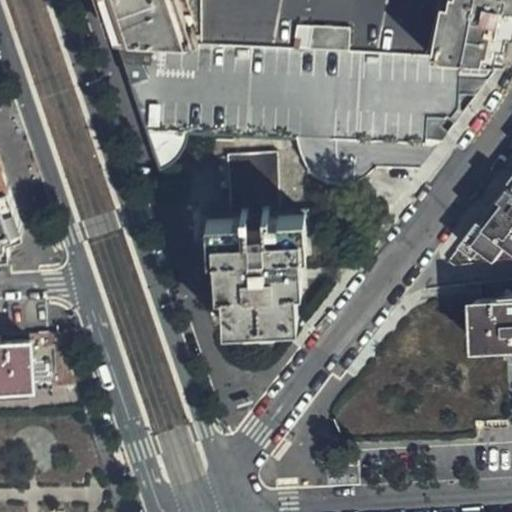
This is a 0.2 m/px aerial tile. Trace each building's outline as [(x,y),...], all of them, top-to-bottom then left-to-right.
[(199,41),(199,0),(102,0),(115,37),(199,41)] [(511,0),(199,0),(199,41),(429,57),(493,61),(501,33),(511,35),(511,0)] [(429,57),(199,41),(115,37),(145,126),(298,136),(312,137),(425,144),(433,134),(426,129),(434,116),(442,124),(452,112),(439,102),(447,92),(466,95),(493,61),(429,57)] [(302,252),(300,213),(278,215),(276,152),(228,155),(231,218),(206,218),(206,256),(212,256),(214,288),(221,289),(223,325),(298,321),(296,288),(299,288),(298,252),(302,252)] [(511,162),(496,183),(503,190),(505,192),(511,183),(511,162)] [(21,230),(2,165),(0,165),(0,250),(4,250),(1,230),(21,230)] [(481,221),(511,217),(511,183),(505,192),(503,190),(481,221)] [(476,227),(463,243),(480,255),(494,238),(509,249),(511,245),(511,217),(481,221),(476,227)] [(448,244),(457,252),(463,243),(459,239),(472,224),(467,220),(448,244)] [(459,239),(463,243),(476,227),(472,224),(459,239)] [(511,293),(496,294),(496,300),(480,301),(482,346),(511,344),(511,293)] [(53,379),(51,343),(30,343),(30,339),(0,340),(0,387),(32,386),(31,379),(53,379)] [(74,385),(58,340),(51,340),(51,343),(53,379),(54,386),(74,385)]
